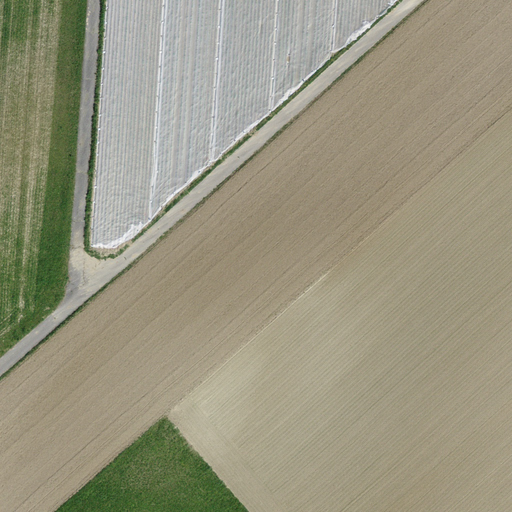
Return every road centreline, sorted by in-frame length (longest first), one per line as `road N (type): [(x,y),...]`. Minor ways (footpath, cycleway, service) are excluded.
road 1 (track): [(0,358),(407,0)]
road 2 (track): [(80,0),(70,289)]
